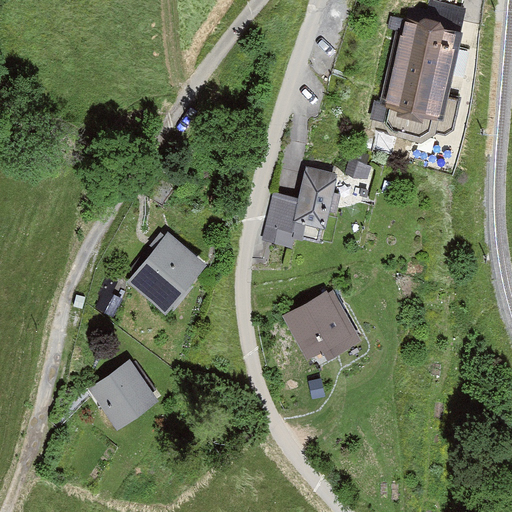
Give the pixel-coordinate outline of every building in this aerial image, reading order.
[(464,10),(427,1),(425,11),(409,7),(406,20),(402,19),(380,106),(388,108),(386,125),(391,136),(415,141),(430,134),(435,120),(438,120),(464,10)] [(333,174),(305,167),(292,218),(319,226),(333,174)] [(164,235),(131,274),(166,303),(199,264),(164,235)] [(329,292),(286,317),(307,352),(321,343),(328,354),(356,338),(329,292)] [(125,356),(87,387),(117,423),(155,392),(125,356)]
